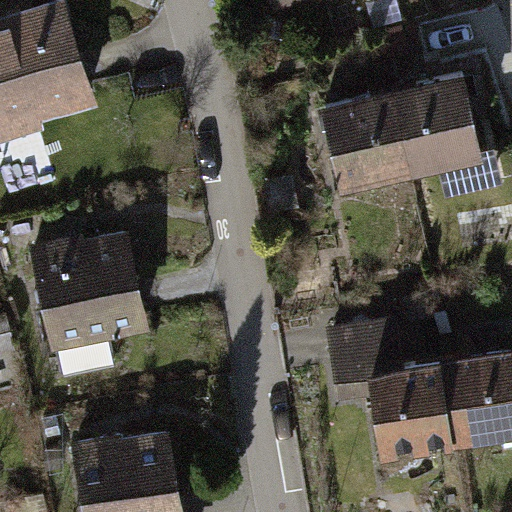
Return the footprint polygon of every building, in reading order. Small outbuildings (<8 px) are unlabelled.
[(66,0),(25,0),(0,8),(0,135),(43,122),(40,112),(97,94),(66,0)] [(461,68),(390,84),(409,169),(480,153),(461,68)] [(409,169),(390,84),(320,99),(339,184),(409,169)] [(82,225),(29,236),(52,341),(149,320),(127,220),(83,229),(82,225)] [(455,436),(443,351),(403,357),(397,317),(329,327),(337,383),(373,377),(383,446),(455,436)] [(511,340),(443,351),(455,436),(511,428),(511,340)] [(122,425),(70,435),(85,511),(186,511),(169,420),(122,429),(122,425)]
